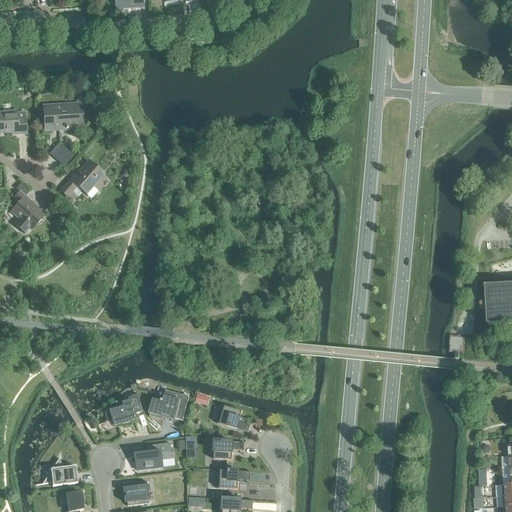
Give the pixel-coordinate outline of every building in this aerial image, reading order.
[(115,0),(116,10),(143,8),(142,0),(115,0)] [(67,122),(81,121),(80,108),(66,108),(66,106),(48,107),(48,117),(44,118),(45,131),(67,130),(67,122)] [(0,114),(0,131),(4,131),(4,134),(17,133),(17,136),(26,135),(24,118),(24,113),(16,113),(16,112),(3,113),(3,114),(0,114)] [(58,161),(63,166),(71,157),(66,152),(58,161)] [(65,187),(77,197),(82,192),(85,195),(93,187),(98,192),(107,181),(100,175),(101,172),(89,161),(79,172),(78,172),(65,187)] [(128,179),(129,174),(130,171),(125,169),(122,177),(128,179)] [(33,207),(34,206),(19,192),(13,199),(18,203),(10,212),(19,220),(14,226),(15,225),(24,233),(23,234),(24,234),(30,227),(33,229),(44,217),(33,207)] [(511,285),(484,287),(484,291),(486,325),(511,323),(511,285)] [(450,338),(448,351),(461,353),(463,353),(464,339),(450,338)] [(165,391),(162,401),(160,400),(160,402),(152,400),(148,414),(150,415),(149,417),(162,421),(163,418),(175,422),(175,420),(182,422),(189,398),(165,391)] [(197,394),(195,402),(202,403),(204,396),(197,394)] [(130,397),(131,401),(123,404),(124,408),(110,412),(111,413),(106,414),(108,422),(113,421),(115,426),(122,424),(122,425),(130,423),(130,422),(137,420),(135,414),(143,412),(138,395),(130,397)] [(249,433),(248,432),(250,425),(239,422),(242,412),(222,407),(217,424),(249,433)] [(185,442),(177,442),(177,451),(185,450),(185,442)] [(211,454),(213,454),(213,460),(231,461),(232,451),(243,451),(244,443),(212,442),(211,454)] [(172,460),(170,444),(149,446),(150,453),(146,454),(135,455),(137,471),(163,468),(162,461),(172,460)] [(489,458),(479,459),(479,470),(490,469),(489,458)] [(52,470),(50,470),(50,473),(42,484),(36,485),(36,486),(51,484),(52,487),(77,484),(75,467),(60,469),(59,459),(52,470)] [(217,489),(237,490),(238,480),(249,480),(250,473),(251,473),(218,471),(217,489)] [(124,498),(125,504),(127,504),(127,507),(149,504),(149,501),(151,501),(150,495),(148,495),(148,492),(150,492),(149,486),(147,486),(147,482),(125,485),(125,489),(123,489),(124,495),(126,495),(126,498),(124,498)] [(503,486),(504,497),(511,496),(511,486),(510,486),(503,486)] [(82,506),(84,505),(82,493),(66,495),(67,511),(78,511),(79,511),(82,511),(82,506)] [(483,499),(474,499),(474,510),(483,509),(483,499)] [(223,500),(222,511),(240,511),(241,509),(252,510),(253,502),(223,500)]
